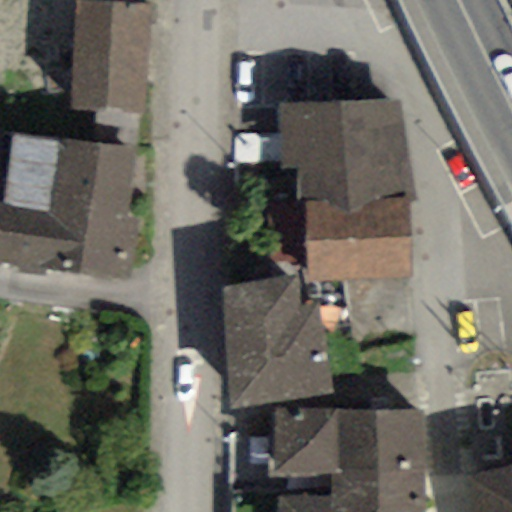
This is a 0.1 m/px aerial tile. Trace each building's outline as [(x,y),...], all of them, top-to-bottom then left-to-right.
[(142,0),(74,0),(73,34),(140,38),(142,0)] [(140,38),(73,34),(72,53),(74,53),(71,99),(136,102),(140,38)] [(295,105),(295,108),(293,152),(303,153),(306,149),(403,144),(388,100),(358,100),(358,104),(295,105)] [(65,136),(10,129),(1,203),(0,202),(0,246),(42,251),(41,257),(117,265),(124,219),(113,217),(124,143),(65,136)] [(303,153),(306,207),(406,203),(403,144),(306,149),(303,153)] [(299,234),(303,294),(406,289),(406,203),(306,207),(310,233),(299,234)] [(228,298),(241,400),(320,390),(311,319),(292,322),(288,291),(228,298)] [(275,409),(274,459),(331,459),(333,456),(415,457),(414,407),(336,406),(275,404),(275,409)] [(415,511),(415,457),(333,456),(331,459),(330,495),(296,496),(296,511),(415,511)] [(511,511),(511,463),(470,473),(479,511),(511,511)]
